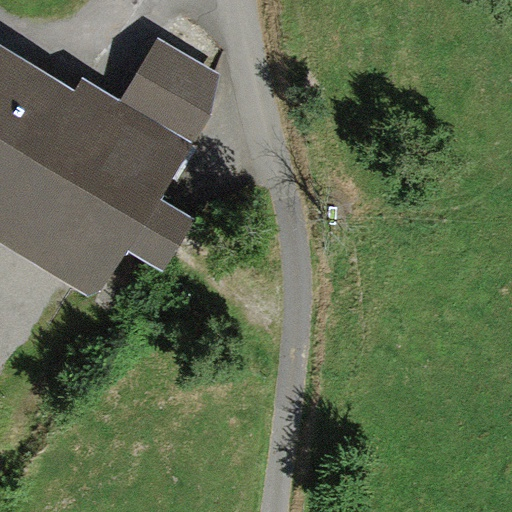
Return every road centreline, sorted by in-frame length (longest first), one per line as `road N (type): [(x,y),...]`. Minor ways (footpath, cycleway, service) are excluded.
road 1 (track): [(286,223),(273,511)]
road 2 (residential): [(242,0),(286,223)]
